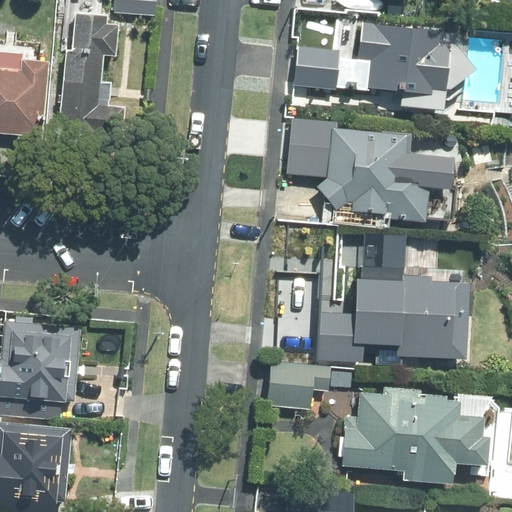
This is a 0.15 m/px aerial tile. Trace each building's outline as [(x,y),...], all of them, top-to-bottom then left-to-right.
[(112,0),(111,15),(149,19),(150,0),(112,0)] [(102,19),(69,17),(66,54),(59,54),(52,153),(94,156),(95,143),(119,145),(122,108),(105,107),(106,87),(95,87),(97,61),(114,62),(116,28),(101,27),(102,19)] [(369,22),(364,80),(437,87),(442,29),(369,22)] [(511,39),(503,39),(502,64),(511,64),(511,39)] [(327,87),(329,47),(294,45),(292,85),(327,87)] [(0,139),(35,143),(40,67),(15,65),(16,59),(0,57),(0,139)] [(511,69),(499,69),(498,115),(511,115),(511,69)] [(425,131),(328,124),(323,198),(420,205),(425,131)] [(462,278),(396,278),(396,269),(348,268),(347,306),(311,305),(310,361),(358,362),(359,346),(387,346),(387,356),(461,357),(462,278)] [(0,315),(0,392),(66,398),(72,321),(0,315)] [(310,361),(267,359),(265,403),(308,405),(310,361)] [(480,400),(356,391),(351,464),(475,473),(480,400)] [(0,507),(55,511),(56,511),(64,427),(0,421),(0,507)] [(346,511),(347,491),(281,488),(279,511),(346,511)]
